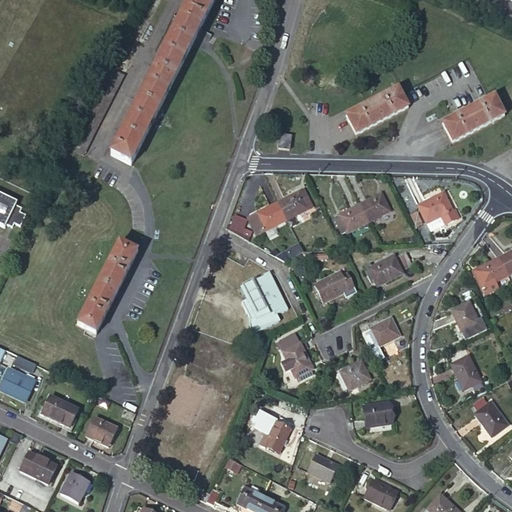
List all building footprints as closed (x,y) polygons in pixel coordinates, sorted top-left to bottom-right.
[(201,29),(215,0),(189,0),(110,155),(131,166),(192,45),(201,29)] [(83,155),(124,77),(111,70),(70,149),(83,155)] [(400,94),(398,91),(347,118),(356,136),(408,110),(400,94)] [(453,144),(505,116),(496,99),(443,126),(453,144)] [(290,151),(292,138),(281,137),(279,150),(290,151)] [(287,221),(308,210),(302,197),(306,195),(303,190),(299,192),(278,203),(287,221)] [(460,219),(456,211),(447,193),(420,206),(430,224),(444,217),(449,225),(460,219)] [(21,226),(27,215),(21,212),(23,208),(16,205),(17,202),(0,194),(0,225),(5,228),(7,225),(13,228),(16,223),(21,226)] [(360,205),(370,223),(391,213),(382,194),(360,205)] [(306,195),(302,197),(308,210),(312,208),(306,195)] [(287,221),(278,203),(257,213),(258,215),(254,218),(259,229),(263,227),(266,231),(287,221)] [(340,218),(347,233),(370,223),(360,205),(338,215),(340,218)] [(418,228),(424,225),(418,213),(411,216),(418,228)] [(430,224),(434,233),(449,225),(444,217),(430,224)] [(347,233),(340,218),(336,220),(343,235),(347,233)] [(94,333),(137,251),(119,242),(76,324),(94,333)] [(283,265),(304,255),(299,245),(278,255),(283,265)] [(507,273),(511,281),(511,280),(511,246),(498,255),(507,273)] [(402,267),(413,261),(408,250),(397,256),(396,255),(373,267),(371,263),(364,267),(372,283),(377,281),(380,286),(405,273),(402,267)] [(488,285),(507,273),(498,255),(478,268),(479,271),(475,274),(483,288),(488,285)] [(340,272),(345,280),(349,278),(345,270),(340,272)] [(340,272),(315,285),(324,302),(342,293),(345,298),(356,293),(349,278),(345,280),(340,272)] [(267,278),(253,285),(254,287),(248,290),(253,300),(243,304),(250,319),(251,335),(281,321),(278,314),(283,312),(284,315),(290,313),(273,275),(267,277),(267,278)] [(466,340),(483,331),(470,304),(452,312),(466,340)] [(381,347),(403,338),(395,319),(373,329),(381,347)] [(311,371),(313,370),(300,344),(282,353),(287,361),(283,363),(288,372),(291,370),(295,379),(299,377),(302,381),(313,375),(311,371)] [(28,372),(32,365),(15,356),(11,363),(28,372)] [(465,391),(482,383),(470,357),(452,365),(465,391)] [(351,391),(371,378),(361,361),(341,374),(341,375),(338,377),(347,391),(350,389),(351,391)] [(0,388),(22,399),(30,382),(7,371),(0,386),(0,388)] [(67,428),(75,411),(48,397),(40,414),(67,428)] [(493,439),(508,427),(491,404),(475,415),(493,439)] [(391,425),(388,405),(363,409),(366,428),(391,425)] [(104,446),(113,429),(93,419),(84,436),(104,446)] [(266,436),(273,421),(269,419),(262,433),(266,436)] [(283,437),(287,428),(273,421),(266,436),(262,433),(257,444),(263,447),(264,445),(276,451),(280,443),(284,444),(286,439),(283,437)] [(20,436),(12,432),(8,441),(15,445),(20,436)] [(55,466),(28,453),(20,471),(47,484),(55,466)] [(330,483),(338,468),(316,457),(308,473),(330,483)] [(226,459),(222,467),(234,473),(238,465),(226,459)] [(87,482),(70,473),(59,494),(76,503),(87,482)] [(389,510),(398,493),(373,481),(364,498),(389,510)] [(249,511),(254,511),(262,499),(240,488),(233,504),(249,511)] [(207,494),(203,502),(211,506),(217,493),(209,490),(207,494)] [(195,498),(203,502),(207,494),(199,491),(195,498)] [(439,496),(436,493),(424,506),(427,509),(439,496)] [(0,494),(0,506),(1,507),(5,500),(16,506),(18,503),(0,494)] [(428,511),(457,511),(440,495),(439,496),(427,509),(426,510),(428,511)] [(282,511),(283,510),(262,499),(254,511),(282,511)]
